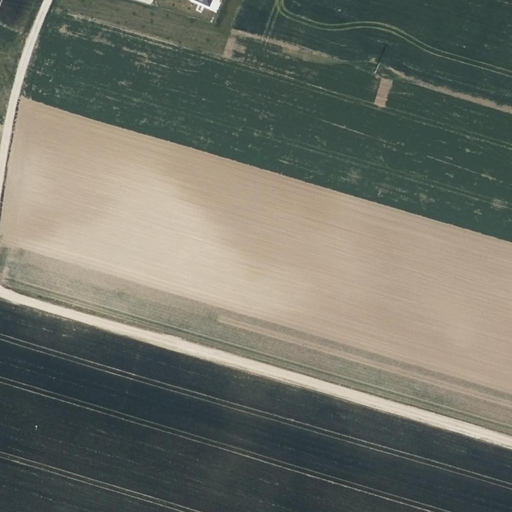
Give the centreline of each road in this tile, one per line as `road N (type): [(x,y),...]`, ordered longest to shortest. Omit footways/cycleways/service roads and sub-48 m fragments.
road 1 (track): [(511,443),(0,290)]
road 2 (track): [(44,0),(14,75),(0,161)]
